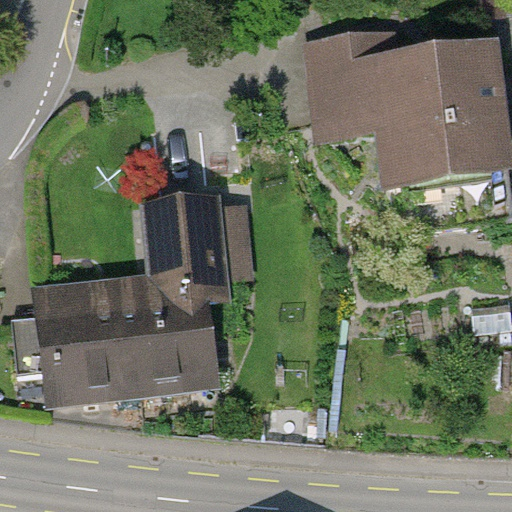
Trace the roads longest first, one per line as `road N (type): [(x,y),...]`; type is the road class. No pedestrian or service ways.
road 1 (primary): [(0,476),(312,511)]
road 2 (residential): [(55,0),(0,144)]
